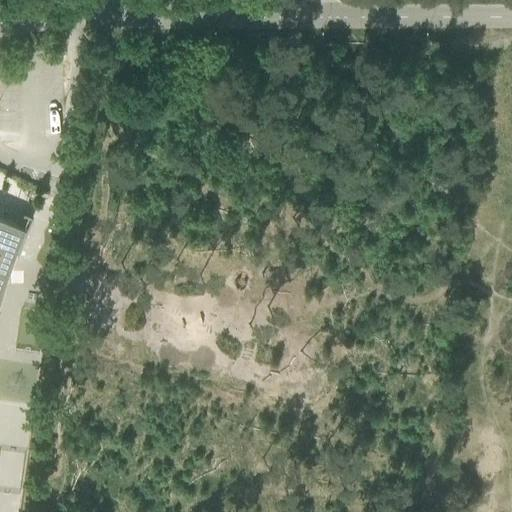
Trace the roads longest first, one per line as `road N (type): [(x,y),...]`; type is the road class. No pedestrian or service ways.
road 1 (track): [(498,511),(496,440),(474,363),(493,289)]
road 2 (residential): [(106,18),(319,18)]
road 3 (residential): [(319,18),(511,18)]
